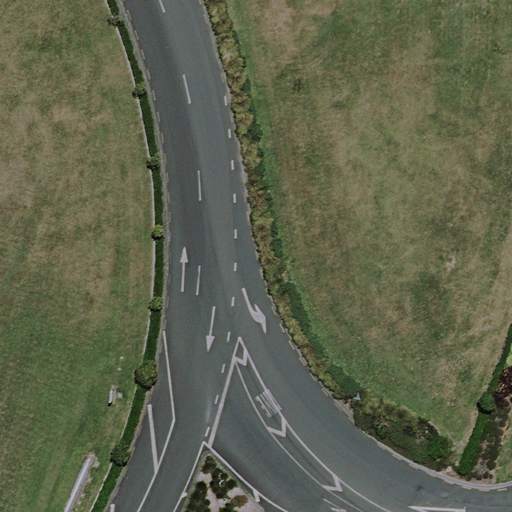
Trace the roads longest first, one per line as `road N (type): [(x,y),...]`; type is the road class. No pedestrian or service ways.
road 1 (unclassified): [(375,511),(307,463),(254,392),(207,245)]
road 2 (unclassified): [(207,245),(204,391),(155,511)]
road 3 (unclassified): [(161,0),(182,63),(207,245)]
